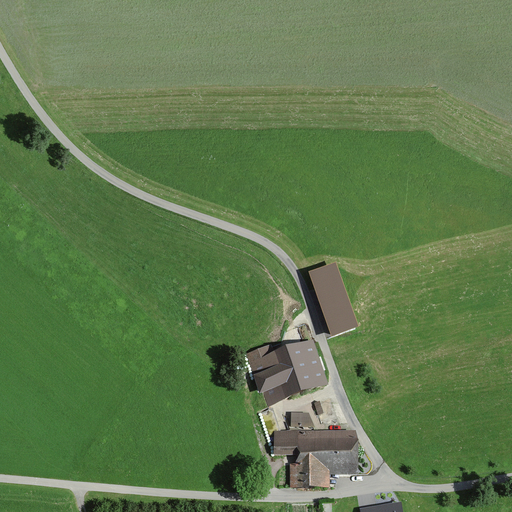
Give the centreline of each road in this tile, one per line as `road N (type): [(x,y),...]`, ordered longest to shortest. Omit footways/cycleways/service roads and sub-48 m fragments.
road 1 (unclassified): [(400,486),(339,394),(313,311),(284,257),(256,237),(103,173),(40,112),(0,48)]
road 2 (unclassified): [(0,481),(202,498),(312,499),(400,486)]
